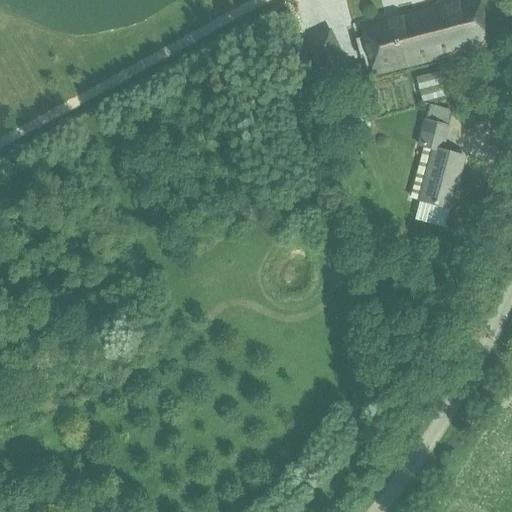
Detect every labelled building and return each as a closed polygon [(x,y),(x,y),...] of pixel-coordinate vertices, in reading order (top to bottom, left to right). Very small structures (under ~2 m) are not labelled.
[(373,74),(488,44),(477,0),(472,0),(361,29),(373,74)] [(331,31),(306,42),(326,85),(360,76),(358,65),(348,68),(331,31)] [(439,72),(415,77),(418,89),(421,101),(444,95),(441,83),(439,72)] [(361,95),(335,101),(341,124),(354,120),(356,131),(369,128),(366,117),(361,95)] [(449,209),(463,157),(441,151),(447,127),(425,121),(418,146),(423,147),(409,198),(449,209)]
